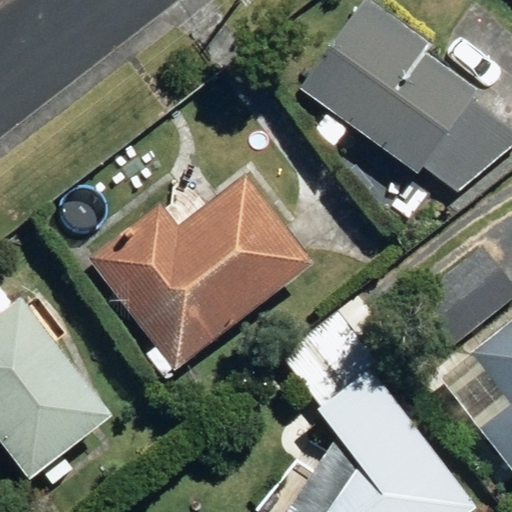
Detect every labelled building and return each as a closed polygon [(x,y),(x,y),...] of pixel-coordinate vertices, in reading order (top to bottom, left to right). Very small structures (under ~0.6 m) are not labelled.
[(297,93),(418,179),(422,173),(454,198),(511,151),(511,141),(470,105),(476,96),(423,58),(429,49),(361,2),(297,93)] [(156,207),(86,262),(173,375),(309,269),(241,181),(176,231),(156,207)] [(420,298),(458,344),(511,300),(511,286),(482,248),(420,298)] [(0,318),(0,452),(27,488),(109,421),(16,305),(0,318)] [(483,428),(511,463),(511,328),(470,361),(508,409),(483,428)] [(379,506),(370,511),(473,511),(474,511),(367,375),(313,417),(379,506)]
